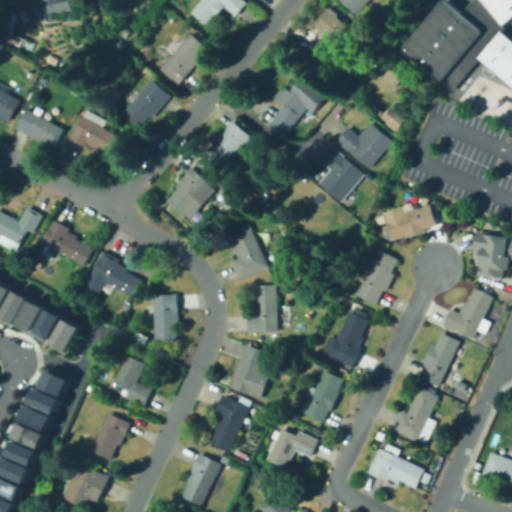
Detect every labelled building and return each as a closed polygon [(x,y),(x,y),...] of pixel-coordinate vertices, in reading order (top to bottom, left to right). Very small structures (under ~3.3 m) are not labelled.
[(38,23),(33,0),(70,0),(72,10),(49,14),(50,21),(38,23)] [(207,24),(192,12),(202,0),(245,0),(248,2),(237,16),(225,6),(215,18),(213,17),(207,24)] [(370,0),(358,14),(357,13),(356,14),(350,9),(350,8),(340,0),(370,0)] [(511,0),(511,14),(502,23),(504,26),(451,89),(400,47),(439,0),(447,0),(460,11),(470,0),(511,0)] [(326,68),(308,53),(326,32),(315,22),(327,8),(328,9),(331,7),(340,14),(338,16),(362,38),(348,54),(342,49),(326,68)] [(477,56),(511,84),(511,39),(500,29),(477,56)] [(180,84),(162,68),(192,33),(208,46),(197,59),(200,61),(180,84)] [(52,52),(61,57),(57,65),(47,60),(52,52)] [(396,86),(384,77),(390,68),(394,70),(396,68),(405,74),(396,86)] [(284,137),(269,123),(285,105),(276,96),(286,85),(292,90),(304,76),(328,96),(314,113),(308,108),(284,137)] [(140,128),(123,114),(133,101),(127,97),(135,88),(141,93),(152,78),(172,95),(153,118),(150,116),(140,128)] [(9,120),(2,117),(1,119),(0,118),(0,81),(11,88),(9,92),(21,99),(9,120)] [(396,129),(381,118),(390,106),(405,118),(396,129)] [(55,150),(17,127),(28,107),(67,130),(55,150)] [(121,162),(89,144),(87,147),(72,139),(76,132),(74,131),(84,114),(85,115),(88,109),(109,120),(105,127),(132,142),(121,162)] [(226,168),(209,154),(220,141),(217,139),(234,120),(253,136),(226,168)] [(370,167),(338,140),(349,126),(360,135),(371,121),(392,140),(370,167)] [(320,182),(331,169),(321,161),(333,146),(364,173),(342,201),(320,182)] [(192,218),(187,214),(186,215),(168,201),(179,188),(177,186),(193,166),(212,182),(211,184),(217,189),(192,218)] [(394,240),(387,220),(431,204),(438,224),(426,228),(427,231),(407,238),(406,236),(394,240)] [(0,242),(0,208),(21,220),(30,205),(45,214),(35,232),(30,229),(18,251),(0,242)] [(85,265),(43,242),(56,219),(71,228),(70,230),(80,236),(78,238),(95,247),(85,265)] [(241,278),(233,260),(239,258),(235,246),(236,246),(229,230),(250,221),(269,265),(241,278)] [(507,278),(478,278),(478,250),(472,250),(472,229),(500,228),(500,232),(507,232),(507,249),(499,249),(499,262),(507,262),(507,278)] [(378,304),(358,295),(380,249),(400,258),(393,272),(396,273),(388,291),(385,289),(378,304)] [(135,297),(113,285),(92,274),(105,250),(122,259),(120,262),(130,268),(128,270),(145,279),(135,297)] [(0,281),(11,288),(0,307),(0,281)] [(475,338),(445,324),(452,308),(460,312),(466,301),(468,302),(475,286),(481,289),(484,283),(497,289),(494,295),(495,295),(485,317),(493,321),(487,333),(479,329),(475,338)] [(278,331),(248,333),(248,315),(257,315),(255,286),(276,285),(278,331)] [(15,289),(28,297),(14,322),(1,314),(15,289)] [(157,341),(156,325),(147,325),(145,297),(153,297),(153,303),(155,303),(154,293),(179,292),(181,324),(178,324),(179,340),(157,341)] [(32,299),(45,306),(31,330),(18,323),(32,299)] [(369,311),(367,317),(370,319),(363,334),(365,336),(361,346),(363,347),(354,367),(330,355),(331,353),(324,349),(331,334),(337,337),(351,310),(356,312),(358,306),(369,311)] [(48,308),(61,315),(48,340),(34,332),(48,308)] [(65,318),(80,327),(67,350),(52,341),(65,318)] [(440,385),(421,376),(427,363),(424,362),(433,342),(436,344),(442,331),(462,340),(440,385)] [(279,344),(279,336),(286,336),(287,343),(279,344)] [(262,398),(231,386),(234,378),(233,377),(240,357),(242,358),(247,343),(269,351),(262,369),(272,373),(262,398)] [(295,358),(290,354),(294,350),(299,354),(295,358)] [(146,406),(127,397),(130,391),(125,388),(125,387),(113,381),(127,352),(148,363),(139,381),(154,388),(146,406)] [(290,372),(281,370),(282,364),(291,365),(290,372)] [(325,421),(305,412),(301,409),(312,385),(317,387),(325,369),(345,378),(339,390),(342,391),(332,411),(330,410),(325,421)] [(51,371),(72,381),(66,395),(45,385),(51,371)] [(428,443),(420,439),(419,441),(394,429),(403,409),(409,412),(421,386),(441,395),(430,417),(438,421),(428,443)] [(39,389),(63,400),(57,412),(33,402),(39,389)] [(231,451),(211,442),(219,425),(216,424),(221,413),(216,411),(225,393),(234,398),(251,407),(231,451)] [(30,407),(55,417),(49,430),(25,419),(30,407)] [(299,418),(288,413),(291,407),(301,412),(299,418)] [(111,459),(92,449),(111,411),(133,422),(122,445),(119,443),(111,459)] [(23,423),(48,434),(42,447),(17,436),(23,423)] [(288,467),(269,457),(278,439),(272,436),(276,428),(281,431),(284,426),(298,433),(300,429),(320,439),(311,456),(297,449),(288,467)] [(13,439),(41,452),(35,464),(7,451),(13,439)] [(421,479),(417,488),(401,480),(400,483),(390,478),(389,481),(370,471),(381,447),(386,449),(389,442),(402,449),(399,455),(426,468),(421,479)] [(203,505),(183,496),(190,481),(188,479),(201,451),(223,462),(203,505)] [(511,484),(494,478),(484,474),(492,451),(511,458),(511,484)] [(7,458),(32,470),(26,483),(1,471),(7,458)] [(231,470),(226,467),(229,460),(235,463),(231,470)] [(90,509),(63,495),(70,481),(65,479),(71,465),(76,468),(80,461),(111,476),(98,502),(94,501),(90,509)] [(0,475),(24,487),(18,500),(0,491),(0,475)] [(266,511),(261,505),(279,491),(294,511),(300,511),(307,507),(311,511),(266,511)] [(0,495),(19,504),(15,511),(3,511),(0,510),(0,495)]
